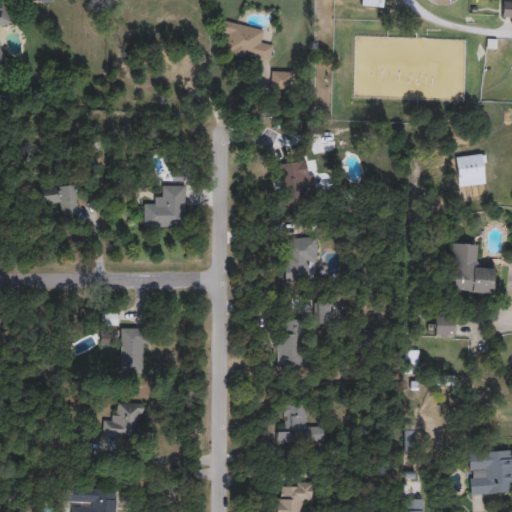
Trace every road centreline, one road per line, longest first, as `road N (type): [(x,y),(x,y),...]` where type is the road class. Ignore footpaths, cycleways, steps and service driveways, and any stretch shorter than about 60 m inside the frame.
road 1 (residential): [(220,130),(219,511)]
road 2 (residential): [(219,281),(0,279)]
